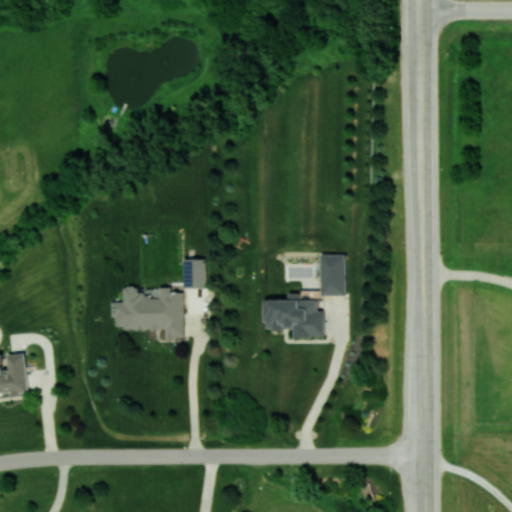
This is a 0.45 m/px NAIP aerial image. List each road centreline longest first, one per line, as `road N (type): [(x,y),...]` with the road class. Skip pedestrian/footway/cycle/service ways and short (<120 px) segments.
road 1 (secondary): [(418,9),(424,511)]
road 2 (residential): [(223,457),(0,462)]
road 3 (residential): [(424,456),(223,457)]
